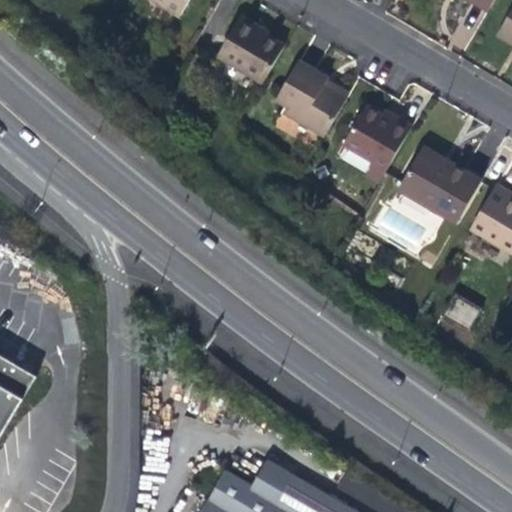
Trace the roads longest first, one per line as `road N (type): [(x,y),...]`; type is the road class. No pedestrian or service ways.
road 1 (secondary): [(511,470),(69,138),(0,75)]
road 2 (secondary): [(50,169),(285,352),(511,510)]
road 3 (residential): [(50,169),(79,209),(110,284),(104,511)]
road 4 (residential): [(511,113),(316,0)]
road 5 (unknown): [(196,420),(114,511)]
